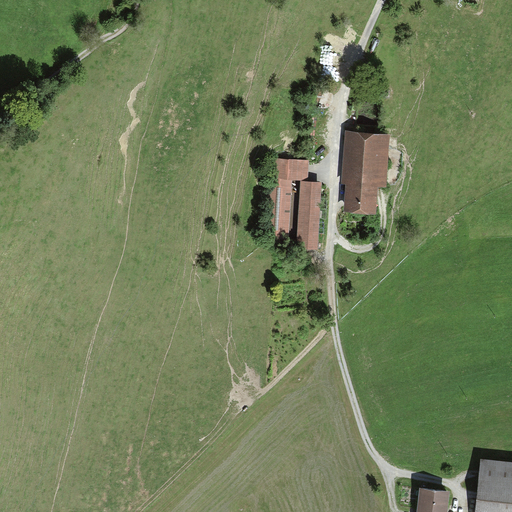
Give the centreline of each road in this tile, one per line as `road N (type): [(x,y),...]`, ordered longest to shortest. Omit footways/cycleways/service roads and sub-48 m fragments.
road 1 (residential): [(382,0),(340,112),(331,333),(379,465),(436,471)]
road 2 (track): [(111,35),(0,113)]
